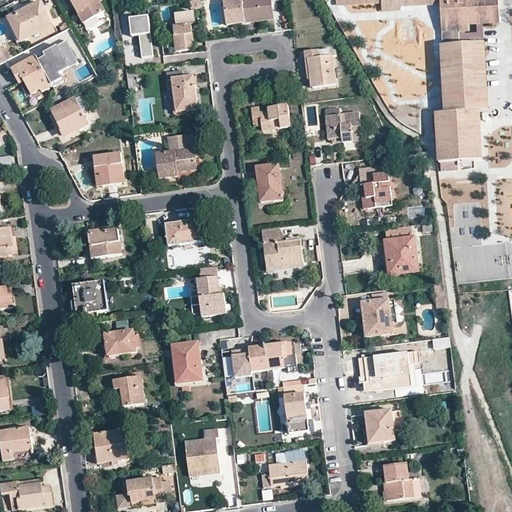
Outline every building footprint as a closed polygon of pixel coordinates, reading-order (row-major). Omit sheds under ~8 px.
[(70,0),(83,24),(104,12),(98,0),(70,0)] [(234,9),(233,0),(227,0),(224,0),(226,10),(234,9)] [(233,0),(234,9),(226,10),(228,25),(228,27),(244,24),(244,23),(244,18),(273,15),(271,0),(233,0)] [(336,0),(337,7),(381,4),(382,13),(400,11),(400,8),(440,6),(439,0),(336,0)] [(442,34),(459,33),(466,33),(469,33),(469,26),(476,26),(483,25),(500,24),(498,0),(439,0),(440,6),(442,34)] [(31,36),(51,26),(40,4),(9,19),(20,41),(31,36)] [(157,5),(147,6),(148,14),(158,13),(157,5)] [(244,24),(274,20),(273,15),(244,18),(244,23),(244,24)] [(151,35),(149,16),(130,19),(132,35),(139,34),(142,58),(154,57),(151,39),(149,39),(149,35),(151,35)] [(187,34),(192,34),(190,22),(188,23),(187,17),(176,19),(177,24),(173,25),(175,52),(188,50),(187,34)] [(459,33),(460,46),(480,44),(480,39),(484,39),(483,25),(476,26),(477,34),(466,34),(466,33),(459,33)] [(33,40),(53,30),(51,26),(31,36),(33,40)] [(45,56),(38,60),(53,87),(64,80),(60,73),(80,63),(67,40),(43,53),(45,56)] [(446,113),(479,111),(488,111),(484,44),(480,44),(460,46),(442,47),(446,113)] [(312,88),(337,85),(333,49),(306,53),(309,80),(311,80),(312,88)] [(40,91),(42,93),(53,87),(38,60),(35,56),(12,69),(20,85),(25,82),(27,87),(32,96),(40,91)] [(184,78),(184,71),(168,73),(168,80),(172,79),(184,78)] [(177,93),(180,113),(198,110),(195,85),(191,86),(190,77),(184,78),(172,79),(173,93),(177,93)] [(136,91),(134,79),(127,80),(128,92),(136,91)] [(74,129),(76,132),(89,126),(75,99),(51,111),(58,125),(57,126),(62,135),(74,129)] [(271,122),(272,131),(291,128),(288,106),(279,107),(269,108),(270,112),(261,113),(262,123),(271,122)] [(262,125),(262,123),(261,113),(260,108),(252,109),(254,126),(262,125)] [(327,117),(341,115),(340,109),(327,110),(327,117)] [(437,114),(437,122),(440,163),(482,161),(479,111),(446,113),(437,114)] [(343,138),(344,143),(363,140),(359,113),(341,115),(327,117),(330,139),(333,139),(343,138)] [(263,132),(272,131),(271,122),(262,123),(262,125),(263,132)] [(74,129),(62,135),(64,139),(76,132),(74,129)] [(197,171),(194,149),(192,134),(168,138),(170,153),(156,154),(160,180),(179,178),(178,173),(197,171)] [(102,187),(121,184),(120,175),(124,174),(121,153),(94,157),(96,178),(101,177),(102,187)] [(0,167),(11,167),(10,156),(0,156),(0,167)] [(262,202),(283,199),(279,166),(258,168),(262,202)] [(377,204),(393,203),(388,166),(373,168),(374,175),(361,177),(362,186),(366,186),(368,209),(377,208),(377,204)] [(374,175),(373,168),(360,170),(361,177),(374,175)] [(169,247),(205,242),(202,220),(166,225),(169,247)] [(430,232),(436,232),(436,226),(435,223),(426,224),(428,228),(430,232)] [(288,242),(280,228),(263,230),(265,245),(268,269),(304,264),(302,240),(288,242)] [(14,248),(11,229),(0,230),(0,258),(12,256),(11,248),(14,248)] [(97,259),(121,255),(118,230),(100,232),(100,230),(89,232),(90,244),(91,246),(92,246),(93,247),(94,247),(95,247),(97,259)] [(401,267),(418,265),(415,239),(386,242),(388,265),(400,264),(401,267)] [(389,272),(418,269),(418,265),(401,267),(400,264),(388,265),(389,272)] [(219,286),(218,278),(217,268),(200,270),(201,281),(197,281),(202,318),(223,316),(222,304),(226,303),(225,295),(221,296),(219,286)] [(0,288),(8,287),(10,287),(9,279),(0,280),(0,288)] [(86,315),(108,312),(104,282),(77,286),(78,294),(83,294),(84,306),(81,306),(82,315),(86,315)] [(78,294),(77,286),(73,287),(76,302),(72,303),(74,321),(87,319),(86,315),(82,315),(81,306),(84,306),(83,294),(78,294)] [(0,310),(14,309),(12,296),(9,296),(8,287),(0,288),(0,310)] [(405,325),(398,325),(395,299),(390,300),(394,335),(406,334),(405,325)] [(367,313),(370,338),(394,335),(390,300),(362,303),(363,314),(367,313)] [(108,356),(136,353),(136,348),(134,336),(133,332),(105,336),(108,356)] [(450,339),(434,341),(434,349),(451,347),(450,339)] [(180,360),(183,383),(203,381),(198,344),(173,347),(175,360),(180,360)] [(268,372),(278,370),(284,369),(297,368),(296,355),(288,356),(287,345),(249,349),(249,350),(252,373),(268,372)] [(252,377),(252,373),(249,350),(232,352),(235,379),(252,377)] [(367,366),(369,385),(389,383),(390,385),(410,383),(406,353),(388,355),(388,358),(376,359),(377,364),(367,366)] [(125,407),(145,404),(141,378),(115,381),(116,391),(117,391),(122,390),(125,407)] [(291,378),(282,379),(283,386),(292,385),(291,378)] [(3,382),(7,411),(12,411),(8,381),(3,382)] [(304,394),(303,385),(284,388),(285,396),(304,394)] [(306,410),(304,394),(285,396),(290,434),(309,432),(308,421),(306,410)] [(371,425),(374,444),(396,441),(392,410),(365,414),(367,425),(371,425)] [(229,417),(214,419),(215,427),(230,425),(229,417)] [(217,450),(215,436),(218,436),(217,427),(215,427),(203,429),(204,438),(184,440),(186,458),(188,470),(203,468),(203,465),(218,463),(217,450)] [(14,454),(33,451),(30,428),(0,433),(4,462),(15,461),(14,454)] [(99,465),(129,461),(125,431),(95,435),(99,465)] [(256,463),(265,462),(264,454),(255,455),(256,463)] [(296,462),(306,460),(305,454),(295,455),(296,462)] [(306,460),(296,462),(269,466),(270,474),(262,475),(264,489),(272,487),(280,486),(281,489),(300,487),(300,484),(309,483),(306,460)] [(203,468),(188,470),(189,482),(200,480),(199,477),(209,476),(210,479),(220,478),(218,463),(203,465),(203,468)] [(389,484),(391,501),(414,498),(412,480),(409,481),(407,464),(384,467),(386,484),(389,484)] [(386,484),(384,467),(378,468),(379,476),(382,476),(386,501),(391,501),(389,484),(386,484)] [(153,479),(156,504),(165,502),(161,478),(153,479)] [(133,507),(156,504),(153,479),(124,484),(126,498),(131,497),(133,507)] [(18,510),(45,506),(42,487),(42,483),(20,486),(19,482),(1,485),(2,496),(10,495),(11,502),(17,501),(18,510)] [(42,487),(45,506),(54,505),(51,486),(42,487)] [(196,509),(194,488),(181,490),(184,511),(196,509)] [(263,500),(273,500),(272,490),(263,490),(263,500)] [(238,500),(237,492),(229,493),(230,501),(238,500)] [(128,508),(126,498),(116,499),(118,509),(128,508)]
